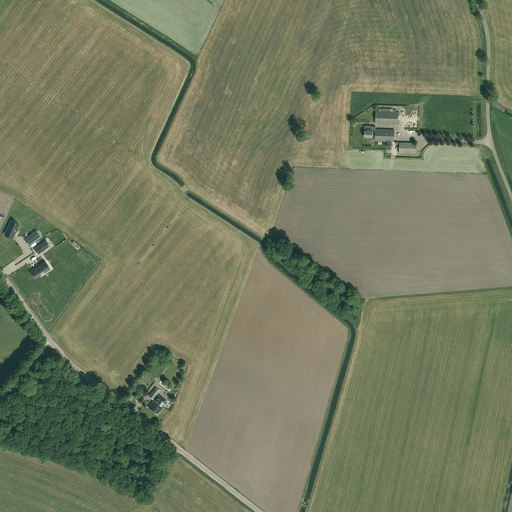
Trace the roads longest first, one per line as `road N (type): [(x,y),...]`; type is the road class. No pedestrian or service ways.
road 1 (unclassified): [(259,511),(83,375),(0,269)]
road 2 (unclassified): [(511,199),(486,116),(487,33),(477,0)]
